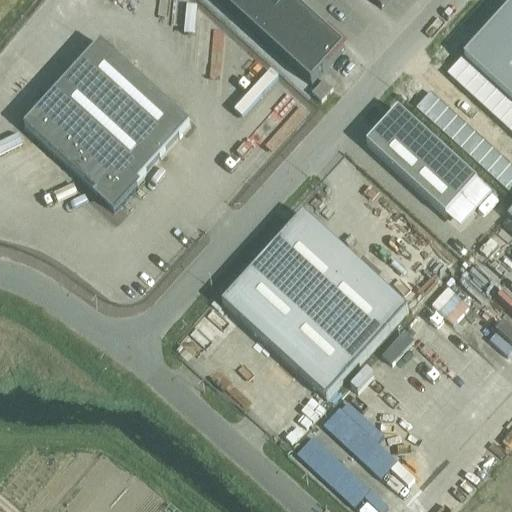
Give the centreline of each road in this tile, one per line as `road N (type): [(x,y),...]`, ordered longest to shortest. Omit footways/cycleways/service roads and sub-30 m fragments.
road 1 (unclassified): [(127,347),(444,0)]
road 2 (unclassified): [(127,347),(303,511)]
road 3 (unclassified): [(0,272),(127,347)]
